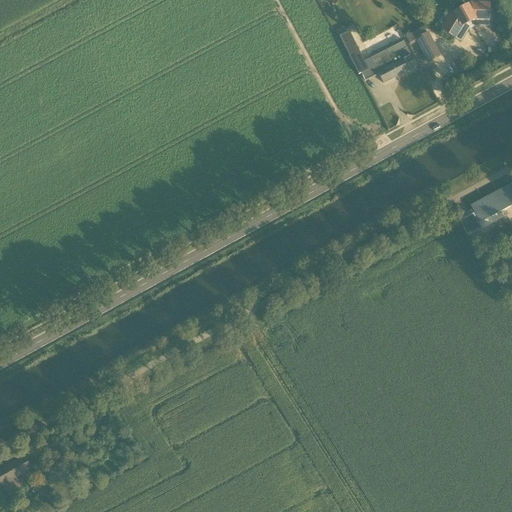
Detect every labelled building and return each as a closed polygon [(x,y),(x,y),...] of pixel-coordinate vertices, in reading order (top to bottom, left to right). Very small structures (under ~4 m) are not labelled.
[(471,5),(452,15),(442,30),(461,42),(468,30),(474,27),(488,27),(488,5),(471,5)] [(369,71),(362,57),(349,32),(340,37),(359,76),(369,71)] [(416,40),(428,62),(439,56),(427,34),(416,40)] [(390,59),(383,63),(375,68),(383,84),(417,67),(407,48),(390,57),(390,59)] [(511,189),(510,187),(473,207),(481,222),(511,205),(511,189)] [(460,218),(469,235),(481,229),(478,224),(473,214),(472,212),(460,218)] [(0,471),(0,486),(2,486),(10,499),(21,493),(13,480),(31,469),(24,458),(0,471)] [(67,486),(77,481),(71,470),(62,475),(67,486)] [(53,509),(63,504),(56,491),(46,496),(53,509)]
